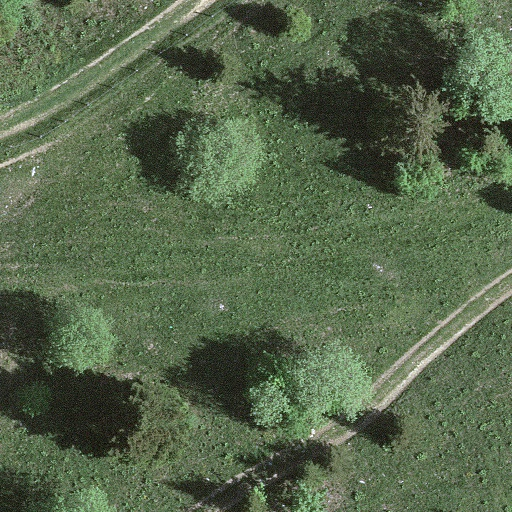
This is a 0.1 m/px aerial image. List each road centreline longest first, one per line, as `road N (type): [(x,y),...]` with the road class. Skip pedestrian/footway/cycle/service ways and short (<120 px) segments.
road 1 (track): [(511,291),(239,511)]
road 2 (track): [(0,109),(141,41),(205,0)]
